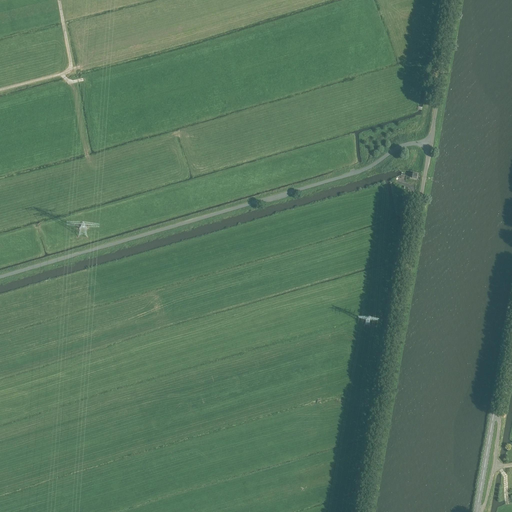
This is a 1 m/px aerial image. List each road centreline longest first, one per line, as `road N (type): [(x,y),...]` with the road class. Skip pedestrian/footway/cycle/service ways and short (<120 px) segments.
road 1 (unclassified): [(0,277),(360,172),(412,142),(429,144)]
road 2 (unclassified): [(367,511),(429,144)]
road 3 (unclassified): [(429,144),(454,0)]
